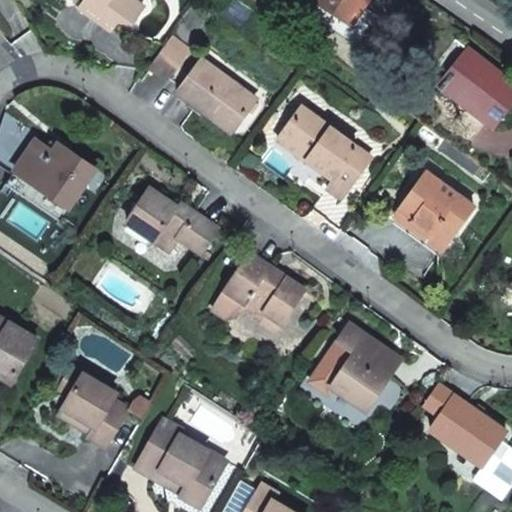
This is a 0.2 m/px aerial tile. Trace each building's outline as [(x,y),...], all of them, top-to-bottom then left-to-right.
[(88,0),(83,8),(114,31),(121,21),(135,21),(146,6),(137,0),(88,0)] [(318,0),(327,6),(330,0),(332,0),(358,17),(360,19),(363,15),(361,13),(369,0),(318,0)] [(332,0),(330,0),(327,6),(353,24),(358,17),(332,0)] [(207,104),(238,127),(257,100),(175,38),(154,67),(183,88),(179,93),(202,111),(207,104)] [(445,82),(461,95),(497,123),(511,105),(511,81),(474,51),(454,75),(452,73),(445,82)] [(457,99),(461,95),(445,82),(442,86),(457,99)] [(233,133),(238,127),(207,104),(202,111),(233,133)] [(283,136),(312,157),(337,176),(333,180),(327,188),(341,199),(372,158),(304,107),(283,136)] [(308,161),(312,157),(283,136),(279,140),(308,162),(308,161)] [(49,182),(44,189),(72,208),(98,169),(61,144),(56,152),(38,140),(17,171),(36,184),(41,176),(49,182)] [(337,176),(312,157),(308,161),(333,180),(337,176)] [(411,227),(443,251),(476,208),(430,173),(402,209),(417,220),(411,227)] [(36,184),(44,189),(49,182),(41,176),(36,184)] [(152,189),(128,223),(171,252),(181,238),(203,253),(220,228),(196,213),(193,217),(152,189)] [(439,256),(443,251),(411,227),(417,220),(402,209),(398,205),(389,217),(439,256)] [(269,271),(272,267),(253,253),(214,310),(227,319),(236,317),(241,310),(260,323),(267,314),(284,325),(307,291),(289,279),(286,284),(269,271)] [(289,279),(272,267),(269,271),(286,284),(289,279)] [(267,314),(260,323),(278,335),(284,325),(267,314)] [(0,374),(14,382),(39,339),(0,316),(0,374)] [(371,362),(383,345),(351,324),(339,341),(356,353),(333,387),(336,389),(363,408),(367,411),(391,376),(371,362)] [(402,359),(383,345),(371,362),(391,376),(402,359)] [(71,395),(85,374),(74,367),(61,389),(71,395)] [(117,394),(85,374),(71,395),(64,407),(97,426),(91,436),(90,437),(106,446),(129,408),(114,399),(117,394)] [(457,448),(481,464),(483,466),(508,431),(436,381),(422,402),(441,415),(431,429),(457,448)] [(363,408),(336,389),(328,400),(356,418),(363,408)] [(134,398),(129,408),(144,417),(153,402),(142,396),(134,398)] [(59,416),(91,436),(97,426),(64,407),(59,416)] [(188,484),(182,494),(182,495),(201,507),(228,462),(183,435),(186,430),(166,419),(139,464),(159,476),(163,470),(188,484)] [(474,473),(481,464),(457,448),(450,457),(474,473)] [(137,468),(182,494),(188,484),(163,470),(159,476),(139,464),(137,468)] [(293,511),(275,501),(279,493),(264,484),(246,511),(293,511)]
